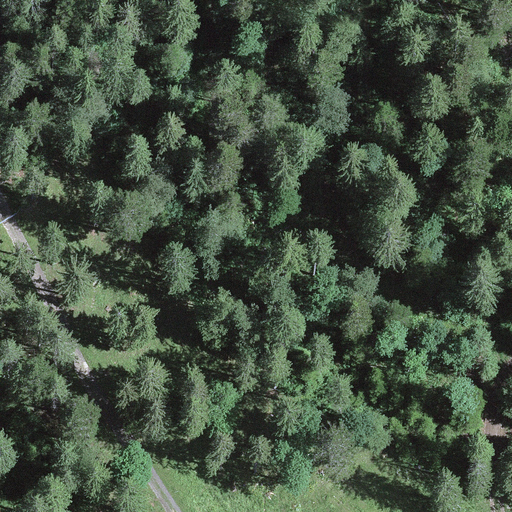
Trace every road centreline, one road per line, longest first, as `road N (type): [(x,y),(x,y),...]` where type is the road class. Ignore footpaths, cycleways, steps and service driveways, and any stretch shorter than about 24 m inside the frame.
road 1 (track): [(174,511),(65,330),(0,187)]
road 2 (track): [(511,377),(498,415),(497,511)]
